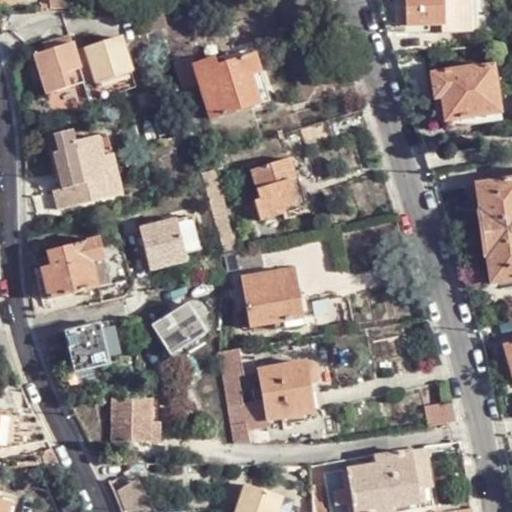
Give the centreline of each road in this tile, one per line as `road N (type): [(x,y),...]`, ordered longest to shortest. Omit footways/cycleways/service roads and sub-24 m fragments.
road 1 (residential): [(354,0),(457,334),(491,511)]
road 2 (residential): [(0,124),(9,265),(30,359)]
road 3 (residential): [(30,359),(104,511)]
